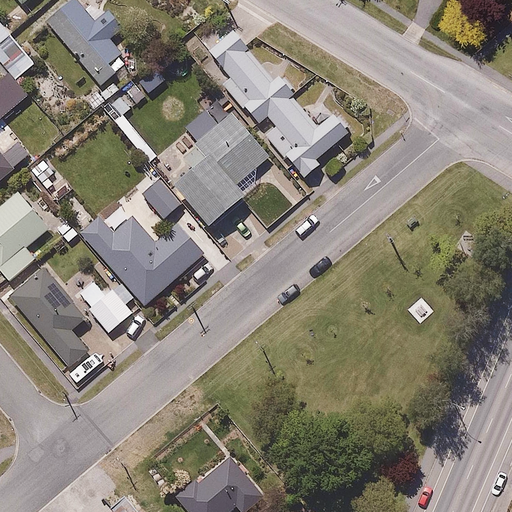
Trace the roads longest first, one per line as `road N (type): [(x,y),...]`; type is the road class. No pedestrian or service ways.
road 1 (residential): [(66,453),(473,110)]
road 2 (residential): [(295,0),(473,110)]
road 3 (primary): [(511,370),(452,511)]
